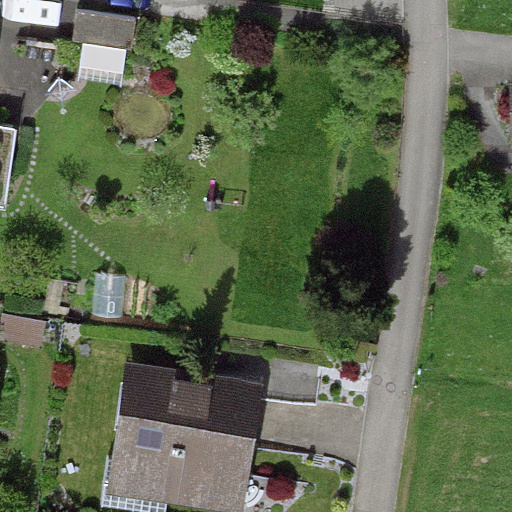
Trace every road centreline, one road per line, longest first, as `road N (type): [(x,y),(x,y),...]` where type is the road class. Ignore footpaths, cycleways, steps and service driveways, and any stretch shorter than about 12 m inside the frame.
road 1 (residential): [(427,35),(418,176),(372,511)]
road 2 (residential): [(427,35),(153,0)]
